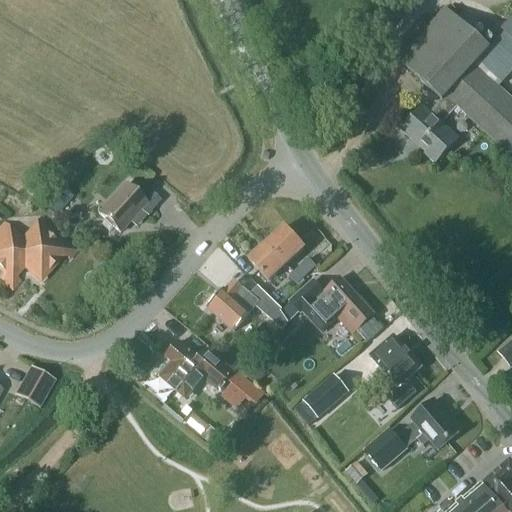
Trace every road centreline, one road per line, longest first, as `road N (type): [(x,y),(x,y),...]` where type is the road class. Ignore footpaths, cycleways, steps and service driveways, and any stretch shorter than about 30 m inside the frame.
road 1 (unclassified): [(303,157),(242,202),(108,344),(56,353),(0,330)]
road 2 (tertiary): [(511,426),(437,342),(402,283),(303,157)]
road 3 (tertiary): [(303,157),(223,0)]
